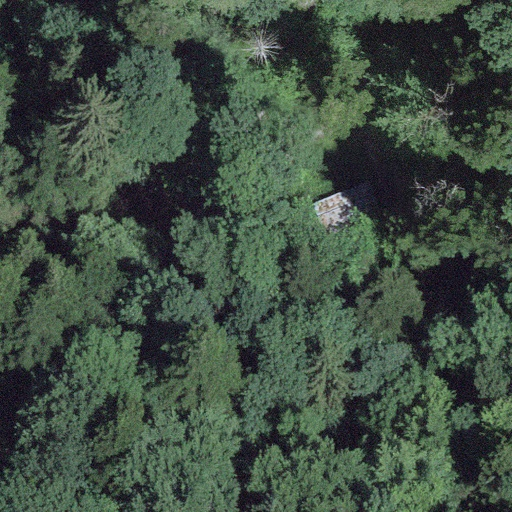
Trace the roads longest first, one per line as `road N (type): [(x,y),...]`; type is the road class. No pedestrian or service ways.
road 1 (track): [(459,0),(175,242),(77,368),(0,412)]
road 2 (track): [(375,73),(412,250),(474,369),(511,389)]
